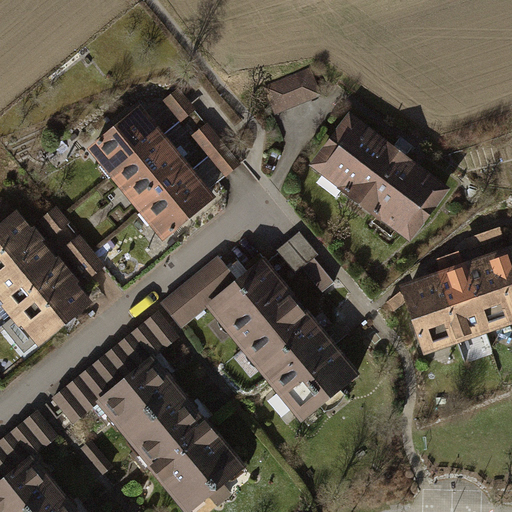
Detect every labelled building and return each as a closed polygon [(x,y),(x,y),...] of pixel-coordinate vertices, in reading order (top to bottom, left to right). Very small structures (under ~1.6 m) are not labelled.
[(275,110),(319,91),(309,69),(265,88),(275,110)] [(179,87),(163,100),(180,120),(195,108),(179,87)] [(163,138),(137,108),(88,150),(113,180),(163,138)] [(400,154),(348,114),(309,165),(409,240),(447,190),(400,154)] [(208,123),(192,135),(226,176),(242,163),(208,123)] [(188,168),(163,138),(113,180),(138,210),(188,168)] [(213,198),(188,168),(138,210),(163,240),(213,198)] [(54,208),(40,219),(53,236),(66,224),(54,208)] [(0,276),(40,243),(15,213),(0,225),(0,276)] [(300,271),(322,253),(303,231),(282,250),(300,271)] [(77,236),(62,248),(87,278),(102,266),(77,236)] [(65,272),(40,243),(0,276),(0,299),(13,315),(65,272)] [(511,247),(492,255),(511,312),(511,247)] [(511,312),(492,255),(461,266),(485,333),(511,323),(511,312)] [(214,259),(160,304),(184,332),(212,309),(238,287),(214,259)] [(320,330),(266,265),(238,287),(212,309),(266,374),(320,330)] [(461,266),(431,277),(454,344),(485,333),(461,266)] [(89,302),(65,272),(13,315),(38,345),(89,302)] [(431,277),(400,288),(424,355),(454,344),(431,277)] [(155,313),(51,399),(72,424),(97,403),(151,358),(176,338),(155,313)] [(364,384),(320,330),(266,374),(310,428),(364,384)] [(202,420),(151,358),(97,403),(147,464),(202,420)] [(33,415),(0,441),(0,483),(32,457),(54,440),(33,415)] [(210,511),(250,480),(202,420),(147,464),(185,511),(210,511)] [(79,511),(32,457),(0,483),(0,511),(79,511)]
